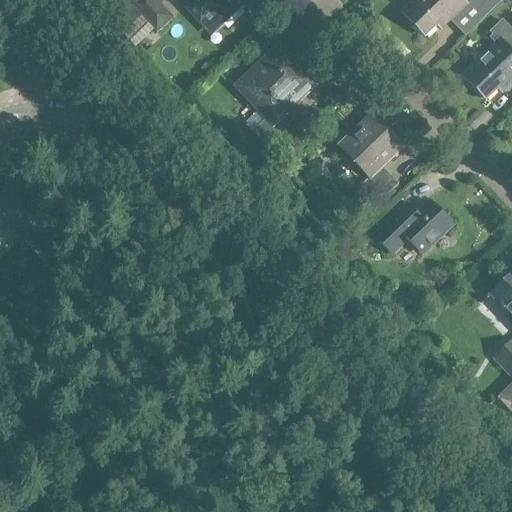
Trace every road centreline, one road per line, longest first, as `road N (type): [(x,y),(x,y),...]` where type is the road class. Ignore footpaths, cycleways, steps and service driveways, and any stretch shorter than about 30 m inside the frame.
road 1 (tertiary): [(466,511),(132,151),(74,117),(29,109)]
road 2 (residential): [(511,201),(293,0)]
road 3 (track): [(95,511),(0,413)]
